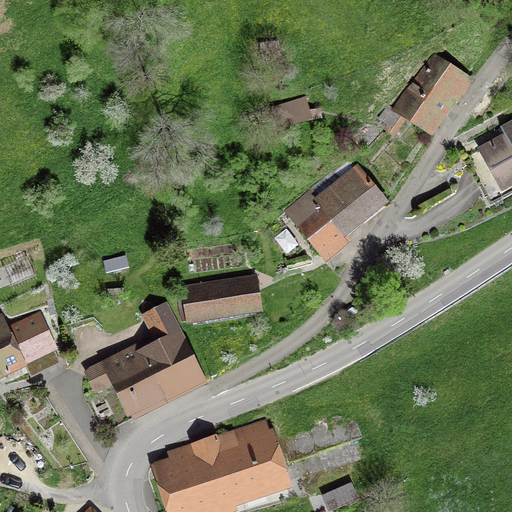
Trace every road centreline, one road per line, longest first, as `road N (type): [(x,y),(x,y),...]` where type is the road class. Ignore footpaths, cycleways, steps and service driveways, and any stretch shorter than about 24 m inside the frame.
road 1 (residential): [(182,423),(203,395),(304,333),(335,304),(511,44)]
road 2 (tertiary): [(511,247),(314,369),(182,423)]
